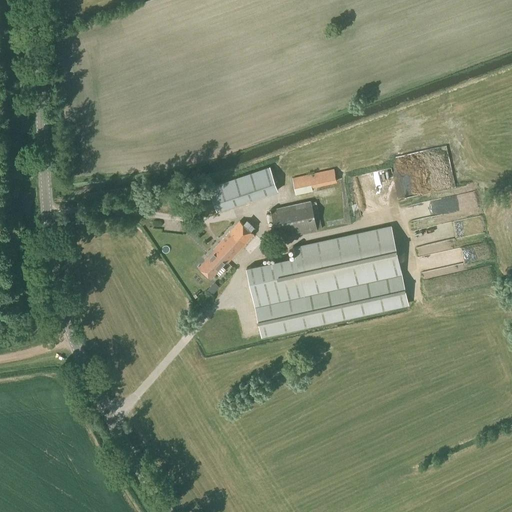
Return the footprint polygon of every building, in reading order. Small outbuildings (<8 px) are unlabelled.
[(202,215),(216,210),(217,210),(278,190),(270,167),(209,187),(211,192),(196,197),(202,215)] [(336,181),(334,170),(292,179),(295,194),(313,191),(312,187),(336,181)] [(355,185),(374,211),(398,194),(391,185),(388,187),(382,178),(376,182),(370,174),(355,185)] [(277,239),(317,230),(311,202),(271,211),(277,239)] [(254,227),(247,220),(243,224),(239,220),(213,248),(215,250),(199,267),(211,278),(227,260),(228,261),(254,234),(251,231),(254,227)] [(391,225),(293,247),(295,257),(246,268),(261,338),(409,305),(391,225)] [(426,227),(426,238),(429,238),(429,244),(445,243),(443,226),(426,227)] [(424,254),(425,261),(463,254),(462,248),(424,254)]
